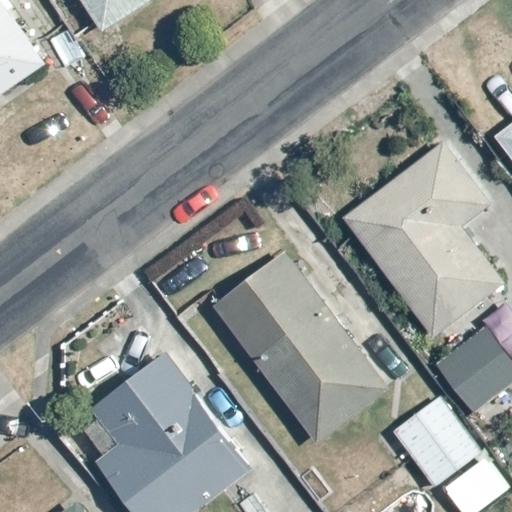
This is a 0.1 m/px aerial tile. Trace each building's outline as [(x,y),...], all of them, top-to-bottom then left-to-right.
[(2,0),(0,0),(0,95),(47,64),(2,0)] [(78,0),(99,32),(149,0),(78,0)] [(511,122),(493,137),(511,162),(511,122)] [(443,139),(341,216),(433,337),(504,283),(462,227),(493,204),(443,139)] [(286,250),(212,305),(315,442),(388,387),(286,250)] [(511,382),(511,358),(487,324),(431,365),(468,415),(511,382)] [(117,444),(93,462),(131,511),(197,511),(255,468),(166,352),(91,409),(117,444)] [(484,447),(440,391),(392,428),(436,484),(484,447)] [(85,511),(77,502),(63,511),(85,511)]
